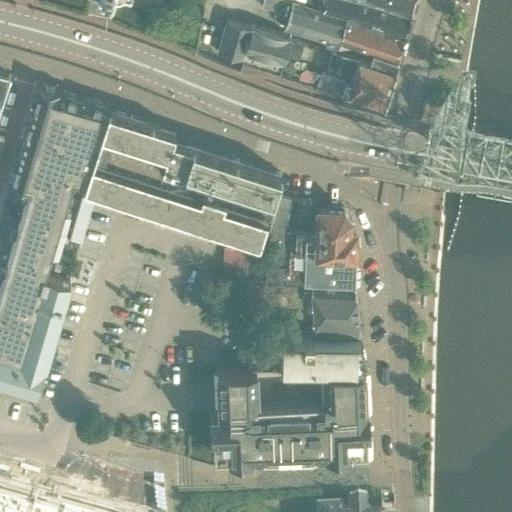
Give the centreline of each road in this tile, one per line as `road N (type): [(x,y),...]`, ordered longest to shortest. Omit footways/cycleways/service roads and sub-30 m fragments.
road 1 (secondary): [(0,21),(110,53),(304,127),(511,171)]
road 2 (residential): [(30,63),(332,172),(384,221)]
road 3 (residential): [(384,221),(408,511)]
road 4 (residential): [(0,466),(42,478),(67,402)]
